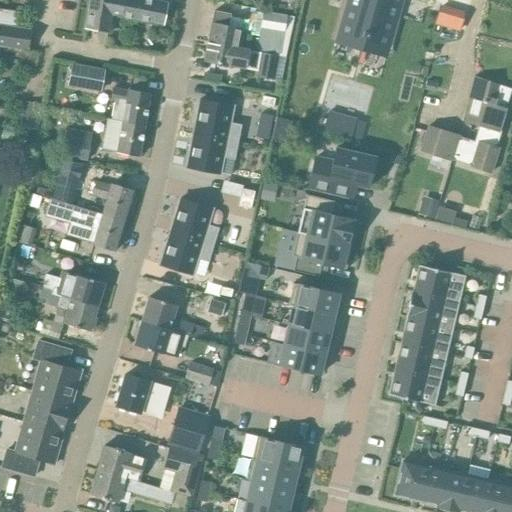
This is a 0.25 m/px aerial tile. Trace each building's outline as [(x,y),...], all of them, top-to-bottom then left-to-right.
[(90,0),(85,28),(108,33),(112,15),(163,25),(167,3),(148,0),(90,0)] [(387,51),(401,0),(348,0),(338,37),(387,51)] [(459,29),(464,12),(446,7),(441,6),(436,24),(458,31),(459,29)] [(0,9),(0,46),(28,51),(31,30),(28,30),(15,28),(17,12),(0,9)] [(208,42),(249,50),(251,36),(239,34),(240,29),(228,27),(230,14),(214,11),(211,22),(212,22),(208,42)] [(279,56),(286,58),(293,17),(263,12),(256,51),(279,54),(279,56)] [(256,77),(274,80),(278,56),(249,51),(249,50),(208,42),(204,61),(245,69),(257,71),(256,77)] [(68,86),(100,92),(104,70),(72,64),(68,86)] [(469,168),(491,174),(499,148),(495,147),(500,132),(498,132),(510,90),(475,77),(462,122),(479,126),(474,142),(459,138),(460,136),(427,126),(419,151),(452,162),(452,159),(470,165),(469,168)] [(208,96),(208,82),(189,81),(188,96),(208,96)] [(123,122),(144,125),(150,94),(128,90),(128,91),(113,88),(111,100),(114,101),(111,119),(123,122)] [(193,134),(237,143),(240,126),(229,124),(233,107),(199,100),(193,134)] [(26,102),(21,126),(38,130),(43,106),(26,102)] [(256,109),(250,132),(289,142),(295,119),(256,109)] [(350,138),(355,120),(328,112),(323,131),(350,138)] [(123,122),(111,119),(106,118),(100,149),(117,152),(117,153),(138,157),(144,125),(123,122)] [(63,156),(87,161),(93,134),(68,129),(63,156)] [(237,143),(193,134),(186,168),(219,174),(223,157),(233,159),(237,143)] [(315,158),(307,189),(335,195),(338,182),(367,189),(370,177),(373,177),(376,161),(374,160),(375,157),(336,148),(332,162),(315,158)] [(228,180),(220,208),(251,217),(259,189),(228,180)] [(102,215),(123,221),(132,190),(111,184),(111,186),(96,181),(91,196),(106,200),(102,215)] [(297,233),(352,245),(357,221),(333,215),(336,202),(306,195),(297,233)] [(423,197),(418,214),(433,219),(438,202),(423,197)] [(48,199),(43,217),(71,224),(76,207),(61,203),(61,202),(48,199)] [(169,232),(212,245),(217,229),(207,226),(212,209),(179,199),(169,232)] [(123,221),(102,215),(76,207),(71,224),(68,236),(93,244),(93,246),(114,252),(123,221)] [(212,245),(169,232),(159,265),(192,275),(197,258),(207,261),(212,245)] [(346,270),(352,245),(297,233),(291,257),(296,258),(293,271),(318,277),(321,264),(346,270)] [(413,292),(459,303),(465,276),(419,265),(413,291),(413,292)] [(52,294),(97,308),(104,283),(77,275),(77,276),(66,273),(64,280),(45,274),(42,287),(54,291),(52,294)] [(288,304),(333,314),(338,294),(293,283),(288,304)] [(257,287),(247,284),(245,294),(255,296),(257,287)] [(63,324),(90,332),(97,308),(52,294),(54,291),(41,287),(38,298),(49,301),(48,305),(67,311),(63,324)] [(453,328),(459,303),(413,292),(413,291),(412,291),(405,318),(407,318),(453,328)] [(253,306),(255,296),(245,294),(243,304),(253,306)] [(475,307),(483,308),(486,297),(478,295),(475,307)] [(141,322),(201,340),(204,327),(172,318),(176,306),(148,298),(141,322)] [(293,306),(288,325),(329,335),(333,314),(288,304),(288,305),(293,306)] [(480,320),(483,308),(475,307),(472,318),(480,320)] [(407,318),(401,343),(447,354),(453,328),(407,318)] [(187,336),(141,322),(134,346),(162,354),(177,358),(180,346),(184,347),(187,336)] [(248,326),(238,324),(236,334),(246,336),(248,326)] [(324,355),(329,335),(288,325),(283,345),(324,355)] [(243,346),(246,336),(236,334),(234,344),(243,346)] [(32,392),(71,403),(80,371),(66,367),(70,351),(38,342),(33,359),(41,362),(32,392)] [(447,354),(401,343),(395,369),(441,380),(447,354)] [(319,375),(324,355),(283,345),(278,366),(319,375)] [(466,346),(463,358),(471,360),(474,348),(466,346)] [(185,379),(208,386),(213,369),(190,362),(185,379)] [(435,406),(441,380),(395,369),(388,395),(435,406)] [(457,384),(465,385),(468,374),(460,372),(457,384)] [(140,414),(160,420),(170,388),(125,374),(116,407),(140,414)] [(462,397),(465,385),(457,384),(454,395),(462,397)] [(32,392),(23,422),(62,434),(71,403),(32,392)] [(509,406),(511,394),(504,392),(501,404),(509,406)] [(166,444),(198,454),(210,416),(178,406),(166,444)] [(422,424),(433,427),(435,419),(424,417),(422,424)] [(435,419),(433,427),(445,430),(447,422),(435,419)] [(1,468),(34,477),(38,461),(53,465),(62,434),(23,422),(14,453),(6,450),(1,468)] [(475,437),(477,429),(466,427),(464,434),(475,437)] [(489,432),(477,429),(475,437),(487,440),(489,432)] [(498,434),(496,442),(508,445),(510,437),(498,434)] [(297,469),(302,447),(257,437),(252,458),(297,469)] [(209,449),(219,451),(221,441),(211,439),(209,449)] [(97,470),(137,482),(145,458),(104,445),(97,470)] [(168,447),(162,469),(174,472),(169,491),(192,497),(203,456),(168,447)] [(216,461),(219,451),(209,449),(207,458),(216,461)] [(292,490),(297,469),(252,458),(247,479),(292,490)] [(394,495),(416,500),(424,466),(402,461),(394,495)] [(416,500),(436,505),(437,505),(445,471),(424,466),(416,500)] [(146,485),(137,482),(97,470),(89,495),(117,503),(121,490),(184,509),(187,497),(146,485)] [(462,493),(466,476),(445,471),(437,505),(436,505),(436,506),(459,511),(458,510),(462,493)] [(479,511),(487,481),(466,476),(462,493),(458,510),(459,511),(465,511),(479,511)] [(251,482),(246,502),(287,511),(292,490),(247,479),(247,481),(251,482)] [(211,483),(201,481),(199,491),(209,493),(211,483)] [(502,511),(508,486),(487,481),(479,511),(502,511)] [(502,511),(511,511),(511,486),(508,486),(502,511)] [(209,493),(199,491),(197,500),(206,503),(209,493)] [(232,511),(286,511),(287,511),(246,502),(236,499),(232,511)]
